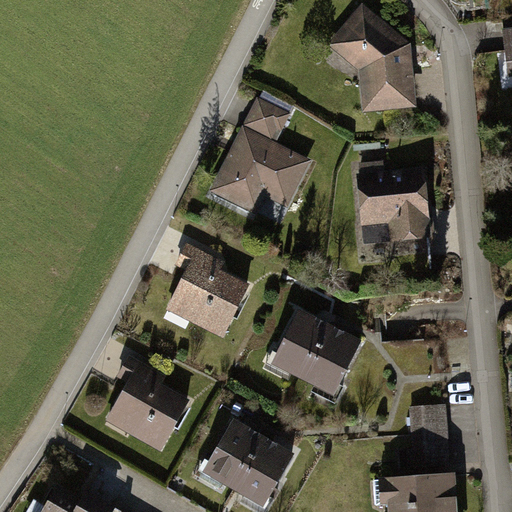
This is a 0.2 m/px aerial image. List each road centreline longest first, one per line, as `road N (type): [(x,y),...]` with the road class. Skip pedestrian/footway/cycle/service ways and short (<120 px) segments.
road 1 (residential): [(0,490),(97,338),(266,0)]
road 2 (residential): [(420,0),(458,57),(500,511)]
